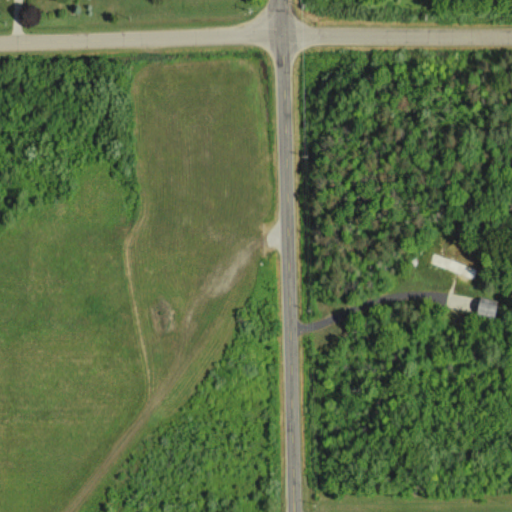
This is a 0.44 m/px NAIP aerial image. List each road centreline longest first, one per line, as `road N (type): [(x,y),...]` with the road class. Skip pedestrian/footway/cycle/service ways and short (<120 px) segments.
road 1 (residential): [(291,511),(280,0)]
road 2 (residential): [(0,42),(511,36)]
